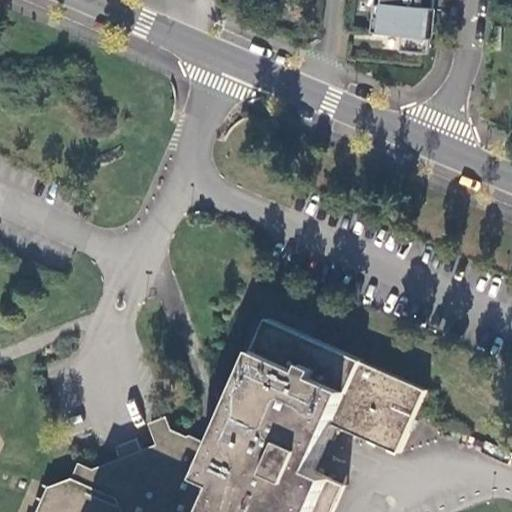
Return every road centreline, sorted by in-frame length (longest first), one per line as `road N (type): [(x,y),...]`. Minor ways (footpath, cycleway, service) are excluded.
road 1 (unknown): [(187,193),(155,266),(0,192)]
road 2 (tertiary): [(147,22),(312,93)]
road 3 (unknown): [(155,266),(126,416)]
road 4 (residential): [(476,0),(472,50),(437,146)]
road 5 (tertiary): [(312,93),(437,146)]
